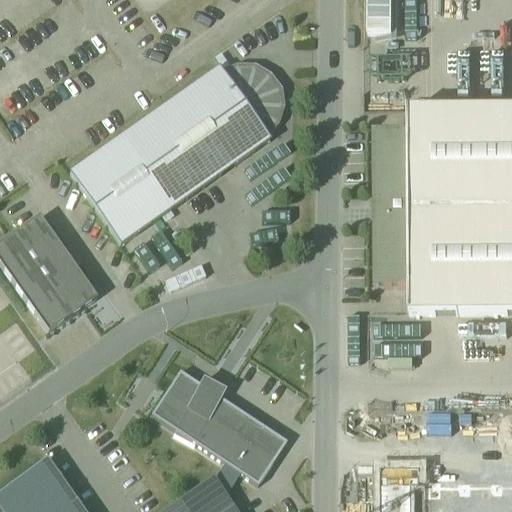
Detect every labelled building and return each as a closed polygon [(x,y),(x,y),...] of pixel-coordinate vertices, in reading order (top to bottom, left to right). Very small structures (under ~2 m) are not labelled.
[(416,42),(416,0),(377,0),(367,0),(368,41),(416,42)] [(218,74),(121,144),(174,216),(269,145),(267,142),(277,129),(283,112),(280,94),(270,80),(254,71),(237,71),(221,77),(218,74)] [(408,293),(408,316),(511,315),(511,119),(406,120),(407,145),(408,293)] [(174,216),(121,144),(71,181),(124,252),(174,216)] [(408,293),(407,145),(379,145),(379,293),(408,293)] [(39,222),(0,249),(0,270),(48,338),(97,303),(39,222)] [(375,329),(374,363),(423,364),(423,330),(375,329)] [(200,391),(180,377),(151,421),(175,437),(173,440),(194,451),(195,450),(225,470),(215,489),(223,500),(237,478),(258,491),(286,448),(220,404),(221,402),(220,401),(204,386),(203,385),(200,391)] [(424,445),(424,415),(384,415),(384,445),(424,445)] [(75,511),(44,467),(0,497),(0,511),(231,511),(223,500),(215,489),(213,486),(175,511),(75,511)]
